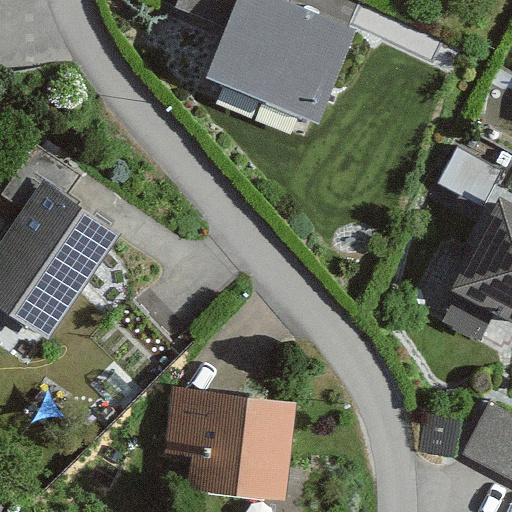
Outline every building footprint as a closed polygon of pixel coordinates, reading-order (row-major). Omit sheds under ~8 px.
[(309,123),(344,31),(279,7),(282,0),(170,0),(165,13),(213,31),(195,79),(309,123)] [(110,242),(28,188),(0,229),(0,319),(41,346),(110,242)] [(511,215),(489,204),(441,293),(450,298),(436,325),(472,344),(486,317),(511,330),(511,215)] [(280,504),(289,404),(164,393),(158,460),(181,462),(178,495),(280,504)] [(511,486),(511,419),(483,405),(457,460),(511,486)]
